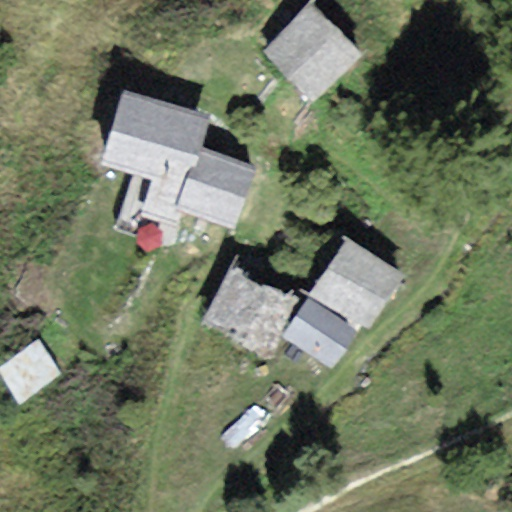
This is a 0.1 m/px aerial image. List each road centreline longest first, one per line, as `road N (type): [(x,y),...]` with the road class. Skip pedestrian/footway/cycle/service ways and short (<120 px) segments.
road 1 (track): [(156,511),(177,333),(200,260)]
road 2 (track): [(511,414),(455,449),(285,511)]
